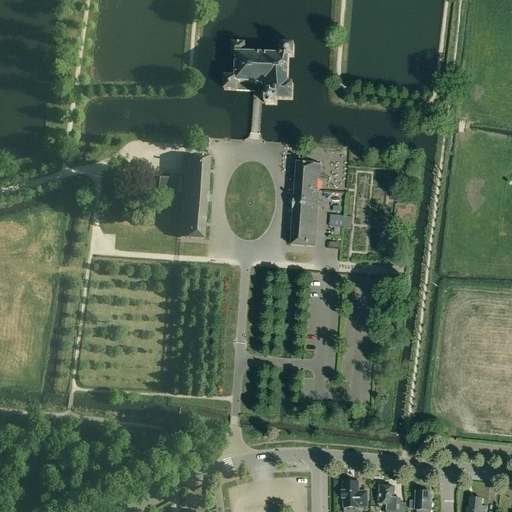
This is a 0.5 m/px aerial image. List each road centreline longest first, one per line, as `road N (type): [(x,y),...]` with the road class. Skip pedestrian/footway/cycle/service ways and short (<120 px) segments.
road 1 (track): [(0,192),(186,147),(233,161)]
road 2 (tertiary): [(129,511),(230,465),(316,455)]
